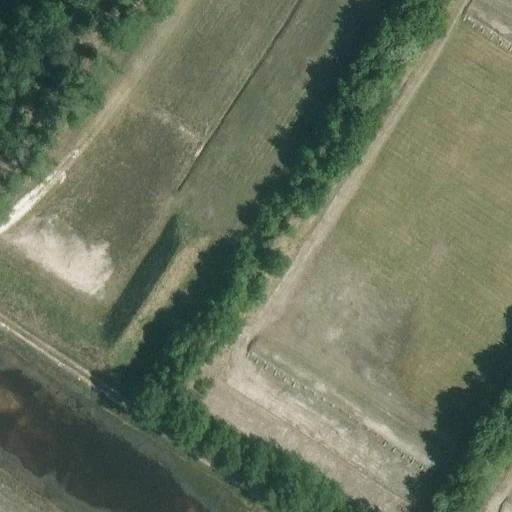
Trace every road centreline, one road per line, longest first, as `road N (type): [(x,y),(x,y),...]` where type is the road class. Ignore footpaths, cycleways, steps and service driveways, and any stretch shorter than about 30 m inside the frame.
road 1 (track): [(474,0),(271,318),(246,339),(240,368),(269,395)]
road 2 (track): [(0,318),(288,511)]
road 3 (track): [(271,318),(474,447),(511,387)]
